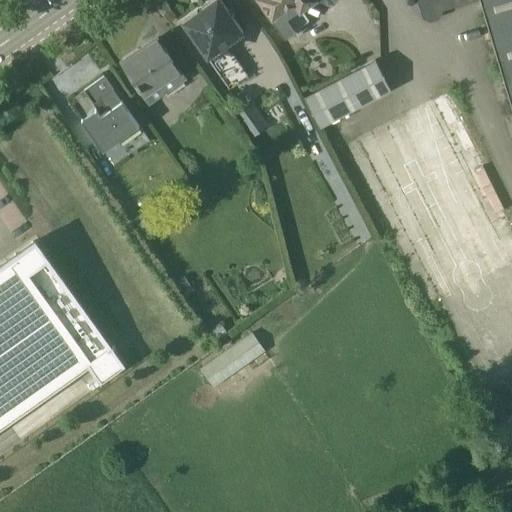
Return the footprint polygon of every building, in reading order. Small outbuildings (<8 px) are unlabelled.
[(218,0),(210,0),(201,7),(204,11),(199,15),(195,11),(180,22),(227,90),(246,76),(231,55),(233,40),(242,33),(218,0)] [(254,0),(284,39),(307,21),(300,12),(317,0),(316,0),(254,0)] [(511,0),(417,0),(416,2),(421,18),(428,22),(437,20),(442,10),(477,0),(511,117),(511,0)] [(116,61),(147,105),(186,78),(156,35),(116,61)] [(390,91),(374,60),(302,97),(318,128),(390,91)] [(101,151),(137,126),(102,76),(82,91),(91,105),(99,99),(107,110),(98,117),(94,110),(79,121),(101,151)] [(432,101),(444,125),(457,118),(445,95),(432,101)] [(234,114),(251,137),(266,126),(249,103),(234,114)] [(132,218),(141,233),(157,223),(148,208),(132,218)] [(97,383),(122,365),(34,240),(0,264),(0,426),(85,366),(97,383)] [(212,388),(264,351),(251,332),(199,369),(212,388)]
